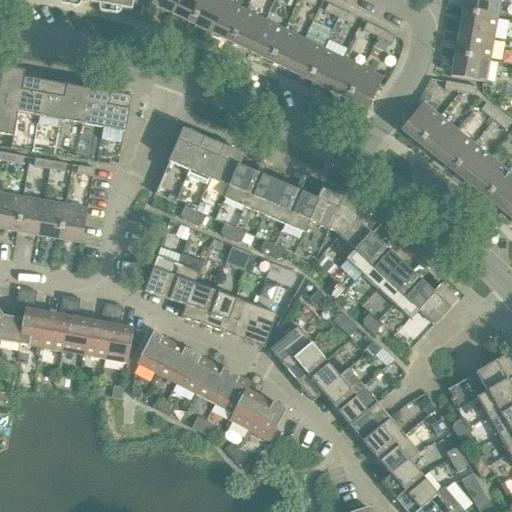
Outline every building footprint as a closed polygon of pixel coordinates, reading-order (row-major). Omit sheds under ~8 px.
[(62,0),(130,12),(132,0),(62,0)] [(171,15),(177,0),(152,0),(150,5),(171,15)] [(190,24),(202,0),(177,0),(171,15),(190,24)] [(210,34),(225,2),(220,0),(202,0),(190,24),(210,34)] [(496,19),(499,0),(463,0),(462,13),(496,19)] [(229,43),(244,12),(225,2),(210,34),(229,43)] [(338,19),(342,11),(327,5),(324,12),(338,19)] [(352,26),(356,18),(342,11),(338,19),(352,26)] [(248,53),(264,21),(244,12),(229,43),(248,53)] [(493,40),(496,19),(462,13),(458,34),(493,40)] [(268,63),(284,31),(264,21),(248,53),(268,63)] [(377,38),(380,30),(366,23),(362,31),(377,38)] [(394,37),(380,30),(377,38),(391,45),(394,37)] [(288,72),(303,40),(284,31),(268,63),(288,72)] [(489,61),(493,40),(458,34),(454,55),(489,61)] [(307,81),(323,50),(303,40),(288,72),(307,81)] [(327,91),(342,59),(323,50),(307,81),(327,91)] [(485,84),(489,61),(454,55),(450,77),(485,84)] [(346,100),(361,69),(342,59),(327,91),(346,100)] [(16,114),(24,72),(0,67),(0,135),(12,138),(16,114)] [(366,110),(382,79),(361,69),(346,100),(366,110)] [(38,118),(44,83),(23,79),(24,72),(16,114),(38,118)] [(459,93),(460,85),(445,82),(443,90),(459,93)] [(59,122),(65,86),(44,83),(38,118),(59,122)] [(474,96),(476,88),(460,85),(459,93),(474,96)] [(80,125),(87,90),(65,86),(59,122),(80,125)] [(102,129),(108,94),(87,90),(80,125),(102,129)] [(124,133),(130,98),(108,94),(102,129),(124,133)] [(417,145),(439,118),(422,104),(400,131),(417,145)] [(497,114),(485,105),(480,111),(492,121),(497,114)] [(510,124),(497,114),(492,121),(505,131),(510,124)] [(434,159),(456,131),(439,118),(417,145),(434,159)] [(186,178),(202,139),(182,130),(171,154),(167,163),(188,171),(186,178)] [(35,131),(31,153),(53,157),(57,135),(35,131)] [(451,172),(473,145),(456,131),(434,159),(451,172)] [(208,180),(222,147),(202,139),(186,178),(205,186),(208,180)] [(117,168),(121,146),(88,141),(85,162),(117,168)] [(468,186),(490,158),(473,145),(451,172),(468,186)] [(237,167),(238,168),(243,156),(222,147),(208,180),(227,188),(228,188),(237,167)] [(22,165),(23,157),(7,155),(6,163),(22,165)] [(485,199),(507,172),(490,158),(468,186),(485,199)] [(49,170),(50,162),(34,159),(33,167),(49,170)] [(64,173),(66,165),(50,162),(49,170),(64,173)] [(92,178),(93,171),(93,170),(78,167),(76,175),(92,178)] [(243,208),(257,176),(238,168),(237,167),(228,188),(227,188),(222,200),(243,208)] [(501,213),(511,199),(511,175),(507,172),(485,199),(501,213)] [(187,186),(163,175),(154,195),(178,206),(187,186)] [(263,217),(277,184),(257,176),(243,208),(263,217)] [(283,226),(297,193),(277,184),(263,217),(283,226)] [(327,231),(341,198),(320,189),(316,201),(317,201),(307,223),(308,223),(327,231)] [(317,201),(316,201),(297,193),(283,226),(304,234),(308,223),(307,223),(317,201)] [(0,230),(16,233),(22,198),(1,195),(0,197),(0,230)] [(37,237),(43,202),(22,198),(16,233),(37,237)] [(338,238),(362,212),(353,203),(341,198),(327,231),(334,234),(338,238)] [(511,220),(511,199),(501,213),(511,220)] [(58,241),(64,206),(43,202),(37,237),(58,241)] [(80,244),(86,210),(64,206),(58,241),(80,244)] [(189,224),(194,213),(183,208),(180,216),(182,221),(189,224)] [(371,236),(378,228),(379,227),(362,212),(338,238),(353,252),(369,235),(371,236)] [(201,225),(205,217),(194,213),(189,224),(196,227),(201,225)] [(249,222),(230,213),(224,225),(234,230),(244,234),(249,222)] [(234,230),(224,225),(223,225),(220,233),(222,238),(229,241),(234,230)] [(245,234),(244,234),(234,230),(229,241),(236,244),(241,242),(245,234)] [(288,238),(268,230),(263,242),(273,246),(284,251),(314,264),(330,279),(345,263),(328,247),(323,243),(291,230),(288,238)] [(385,250),(371,236),(369,235),(353,252),(345,261),(361,276),(385,250)] [(273,246),(263,242),(259,250),(261,255),(268,258),(273,246)] [(281,259),(284,251),(273,246),(268,258),(275,261),(281,259)] [(377,291),(401,265),(385,250),(361,276),(377,291)] [(194,285),(202,263),(181,255),(177,266),(166,296),(175,299),(173,303),(184,307),(185,307),(193,285),(194,285)] [(166,296),(177,266),(156,258),(144,292),(157,297),(158,293),(166,296)] [(393,306),(417,280),(401,265),(377,291),(393,306)] [(433,295),(432,294),(417,280),(393,306),(409,321),(418,312),(417,312),(433,295)] [(201,326),(214,292),(194,285),(193,285),(185,307),(184,307),(180,318),(201,326)] [(337,302),(345,293),(337,285),(331,292),(331,297),(337,302)] [(436,324),(458,301),(440,285),(432,294),(433,295),(417,312),(418,312),(433,327),(436,324)] [(25,304),(27,291),(18,290),(16,302),(25,304)] [(34,305),(36,293),(27,291),(25,304),(34,305)] [(324,301),(324,297),(317,291),(309,300),(317,309),(324,301)] [(222,333),(234,300),(214,292),(201,326),(222,333)] [(354,301),(345,293),(337,302),(342,308),(348,308),(354,301)] [(69,311),(71,299),(62,297),(60,310),(69,311)] [(77,313),(80,300),(71,299),(69,311),(77,313)] [(242,341),(254,307),(234,300),(222,333),(242,341)] [(111,319),(113,306),(104,305),(102,317),(111,319)] [(120,320),(122,308),(113,306),(111,319),(120,320)] [(263,348),(276,315),(254,307),(242,341),(263,348)] [(40,349),(46,314),(24,310),(22,320),(24,320),(19,345),(40,349)] [(0,341),(19,345),(24,320),(22,320),(2,317),(0,313),(0,341)] [(61,353),(67,317),(46,314),(40,349),(61,353)] [(349,321),(343,315),(338,316),(332,322),(340,330),(349,321)] [(377,323),(368,315),(362,321),(363,327),(368,332),(377,323)] [(83,356),(89,321),(67,317),(61,353),(83,356)] [(104,360),(110,325),(89,321),(83,356),(104,360)] [(355,331),(355,326),(349,321),(340,330),(349,338),(355,331)] [(379,337),(385,330),(377,323),(368,332),(374,337),(379,337)] [(126,364),(132,332),(132,329),(110,325),(104,360),(126,364)] [(284,368),(311,345),(296,328),(269,351),(284,368)] [(156,375),(173,344),(152,333),(136,365),(156,375)] [(175,385),(191,353),(173,344),(156,375),(175,385)] [(372,360),(380,350),(374,344),(369,345),(363,352),(372,360)] [(297,385),(325,362),(311,345),(284,368),(297,385)] [(194,395),(210,363),(191,353),(175,385),(194,395)] [(511,379),(511,366),(506,355),(491,364),(489,360),(482,364),(484,368),(480,370),(475,373),(486,392),(486,393),(506,381),(507,382),(511,379)] [(339,378),(338,377),(325,362),(297,385),(312,402),(321,394),(321,393),(339,378)] [(213,405),(230,373),(210,363),(194,395),(213,405)] [(401,376),(390,363),(381,371),(391,384),(401,376)] [(335,410),(362,387),(347,369),(338,377),(339,378),(321,393),(321,394),(335,410)] [(246,390),(246,391),(250,384),(230,373),(213,405),(232,414),(233,415),(246,390)] [(511,403),(511,391),(507,382),(506,381),(486,393),(486,392),(475,398),(486,418),(511,403)] [(377,405),(362,387),(335,410),(349,427),(377,405)] [(139,399),(141,389),(132,388),(130,398),(139,399)] [(265,400),(246,391),(246,390),(233,415),(232,414),(228,421),(248,432),(265,400)] [(160,413),(166,402),(158,398),(152,409),(160,413)] [(268,442),(285,411),(265,400),(248,432),(268,442)] [(168,418),(174,406),(166,402),(160,413),(168,418)] [(497,437),(511,428),(511,403),(486,418),(497,437)] [(356,434),(362,440),(388,419),(383,413),(377,405),(349,427),(356,434)] [(427,417),(420,408),(413,413),(412,419),(417,425),(427,417)] [(199,433),(205,422),(197,418),(191,429),(199,433)] [(379,457),(404,437),(388,419),(362,440),(370,453),(374,450),(379,457)] [(445,428),(441,420),(429,427),(435,437),(443,432),(445,428)] [(466,430),(461,420),(453,424),(451,429),(455,436),(466,430)] [(207,437),(213,426),(205,422),(199,433),(207,437)] [(490,428),(472,439),(472,440),(475,444),(477,448),(496,438),(490,428)] [(511,453),(511,428),(497,437),(508,456),(511,453)] [(472,440),(466,430),(455,436),(459,443),(464,444),(472,440)] [(418,454),(404,437),(379,457),(385,464),(382,466),(389,475),(390,476),(408,461),(409,462),(418,454)] [(239,449),(233,442),(224,451),(229,458),(239,449)] [(235,465),(245,456),(239,449),(229,458),(235,465)] [(462,458),(458,451),(453,450),(445,454),(451,464),(462,458)] [(488,467),(482,457),(474,461),(473,467),(477,473),(488,467)] [(465,470),(466,465),(462,458),(451,464),(457,474),(465,470)] [(395,501),(422,478),(409,462),(408,461),(390,476),(389,475),(380,483),(395,501)] [(494,477),(488,467),(477,473),(481,480),(486,481),(494,477)] [(403,511),(414,511),(436,494),(422,478),(395,501),(403,511)] [(465,511),(445,487),(436,494),(414,511),(465,511)] [(484,495),(479,488),(475,487),(467,491),(473,502),(484,495)]
